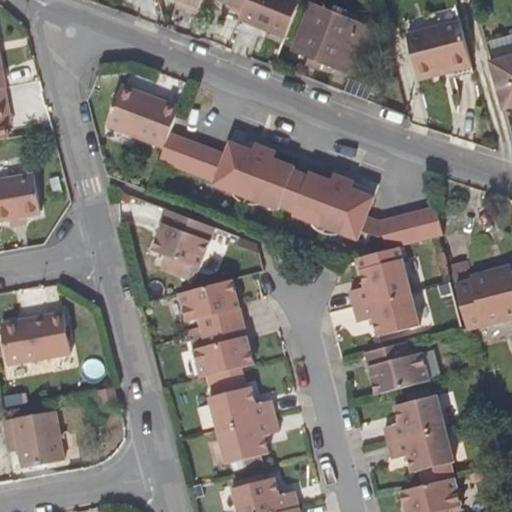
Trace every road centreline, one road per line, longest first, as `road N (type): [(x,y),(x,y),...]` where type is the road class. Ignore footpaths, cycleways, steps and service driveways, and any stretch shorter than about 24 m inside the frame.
road 1 (residential): [(70,23),(511,183)]
road 2 (residential): [(101,257),(58,77),(70,23)]
road 3 (residential): [(302,288),(357,511)]
road 4 (residential): [(161,471),(101,257)]
road 5 (unknown): [(511,163),(469,0)]
road 6 (residential): [(161,471),(0,505)]
